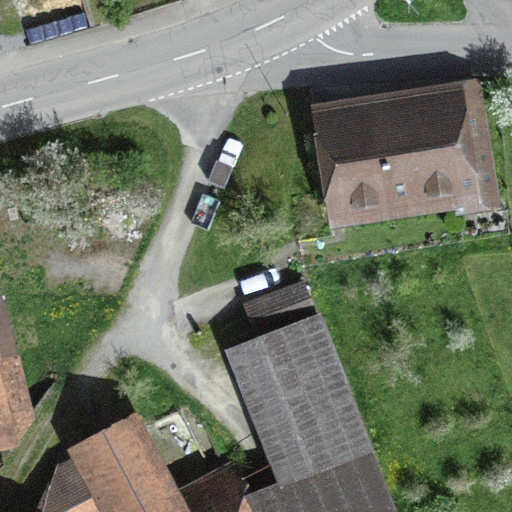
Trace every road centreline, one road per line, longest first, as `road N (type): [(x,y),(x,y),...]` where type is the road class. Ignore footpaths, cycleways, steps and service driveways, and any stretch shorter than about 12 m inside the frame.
road 1 (tertiary): [(288,15),(192,55),(0,107)]
road 2 (unclassified): [(511,49),(350,53),(288,15)]
